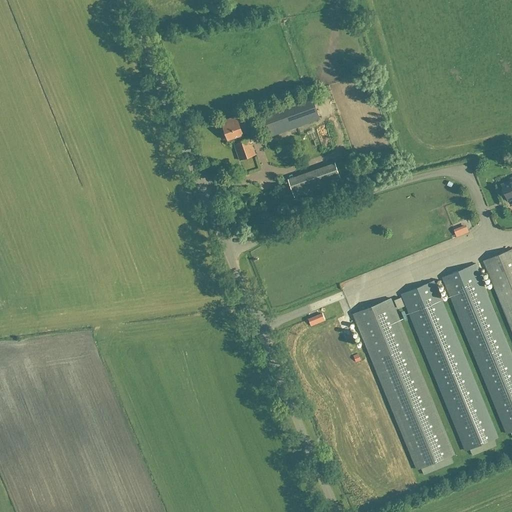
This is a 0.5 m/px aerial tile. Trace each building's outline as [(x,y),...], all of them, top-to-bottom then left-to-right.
[(310,94),(257,113),(266,138),(319,119),(310,94)] [(222,122),(223,125),(222,126),(223,127),(220,128),(222,134),(225,133),(228,140),(235,137),(237,143),(234,144),(240,160),(255,154),(252,145),(249,138),(245,140),(242,134),(249,132),(242,115),(236,118),(236,117),(222,122)] [(290,179),(295,188),(304,182),(299,173),(290,179)] [(501,185),(507,200),(511,198),(511,178),(509,179),(510,181),(501,185)] [(456,236),(467,232),(465,226),(454,230),(456,236)] [(511,249),(483,261),(511,331),(511,249)] [(511,355),(475,265),(441,279),(506,435),(510,433),(511,437),(511,355)] [(433,282),(400,295),(465,451),(469,450),(471,456),(496,447),(493,440),(497,438),(433,282)] [(394,301),(398,308),(403,306),(400,298),(394,301)] [(453,464),(450,457),(455,456),(390,299),(353,314),(417,471),(421,470),(423,476),(453,464)]
